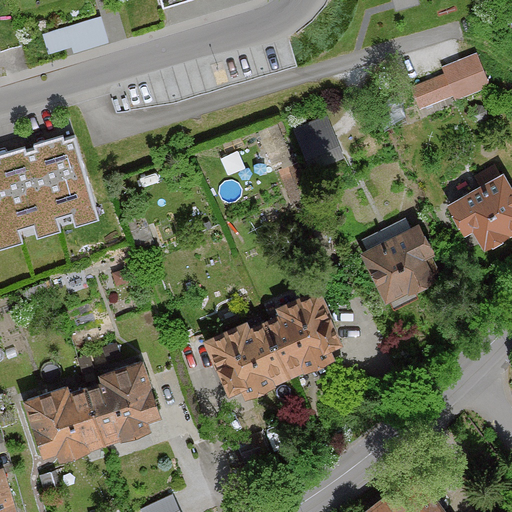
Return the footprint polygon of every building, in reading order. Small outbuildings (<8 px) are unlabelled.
[(156,0),(162,15),(204,0),(156,0)] [(106,38),(100,16),(45,32),(50,48),(73,42),(75,48),(106,38)] [(440,70),(443,78),(453,102),(489,88),(477,56),(440,70)] [(443,78),(411,90),(421,115),(453,102),(443,78)] [(326,118),(290,133),(303,163),(339,149),(326,118)] [(78,215),(97,209),(75,135),(65,138),(63,132),(38,140),(40,145),(26,150),(24,144),(0,151),(0,153),(1,157),(0,157),(0,237),(0,238),(20,232),(16,221),(35,215),(39,227),(59,220),(55,208),(74,203),(78,215)] [(511,182),(507,174),(457,202),(483,248),(511,232),(511,182)] [(424,226),(367,256),(393,306),(436,283),(426,264),(440,256),(424,226)] [(286,319),(273,325),(297,377),(344,354),(317,298),(284,314),(286,319)] [(297,377),(273,325),(260,332),(255,323),(214,342),(243,403),(297,377)] [(106,389),(93,393),(110,447),(169,429),(150,367),(104,381),(106,389)] [(110,447),(93,393),(79,397),(77,388),(29,402),(48,465),(110,447)] [(266,441),(239,452),(252,484),(279,473),(266,441)] [(18,511),(9,471),(0,473),(0,511),(18,511)] [(446,511),(421,480),(380,511),(446,511)] [(184,511),(175,491),(141,506),(143,511),(184,511)]
